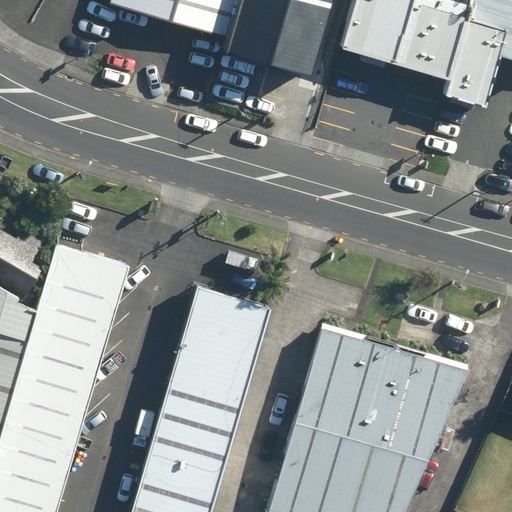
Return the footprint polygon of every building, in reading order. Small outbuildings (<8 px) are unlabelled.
[(511,0),(104,0),(105,0),(306,65),(313,42),(481,89),(492,54),(511,59),(511,0)] [(0,511),(51,511),(126,262),(55,241),(43,282),(0,427),(0,511)] [(0,427),(43,282),(0,253),(0,427)] [(127,511),(208,511),(268,305),(194,284),(127,511)] [(318,324),(261,511),(398,511),(462,367),(318,324)]
